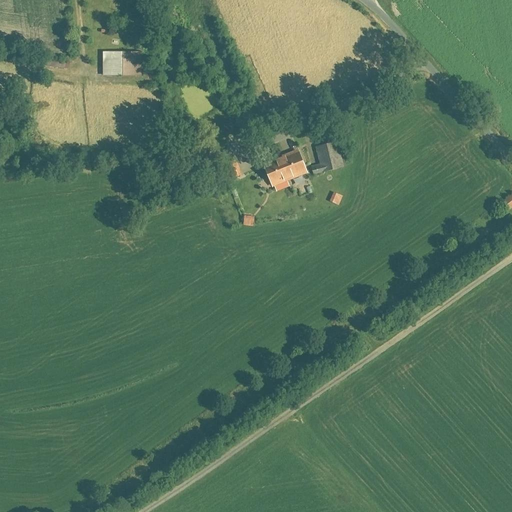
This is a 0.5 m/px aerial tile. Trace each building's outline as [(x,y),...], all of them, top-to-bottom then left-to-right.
[(104,54),(104,77),(146,78),(146,54),(104,54)] [(334,145),(317,148),(321,171),(338,168),(334,145)] [(267,164),(275,188),(311,176),(303,152),(267,164)] [(300,191),(304,200),(317,195),(313,185),(300,191)] [(511,193),(503,200),(511,211),(511,210),(511,193)] [(241,217),(241,225),(256,225),(256,217),(241,217)]
